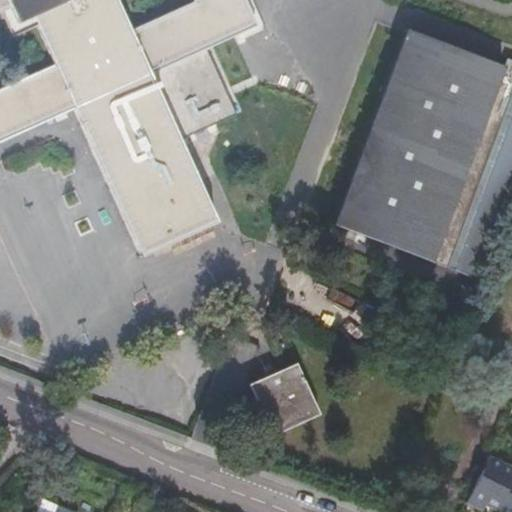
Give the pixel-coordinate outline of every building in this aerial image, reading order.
[(0,0),(0,145),(74,113),(141,261),(218,227),(170,119),(151,78),(194,58),(259,28),(246,0),(0,0)] [(464,270),(511,139),(511,75),(409,37),(340,224),(464,270)] [(194,58),(151,78),(170,119),(194,58)] [(249,387),(271,438),(320,416),(297,365),(249,387)] [(483,506),(496,511),(499,511),(500,511),(511,487),(511,471),(487,459),(465,504),(480,511),(483,506)] [(511,511),(511,487),(500,511),(499,511),(511,511)]
